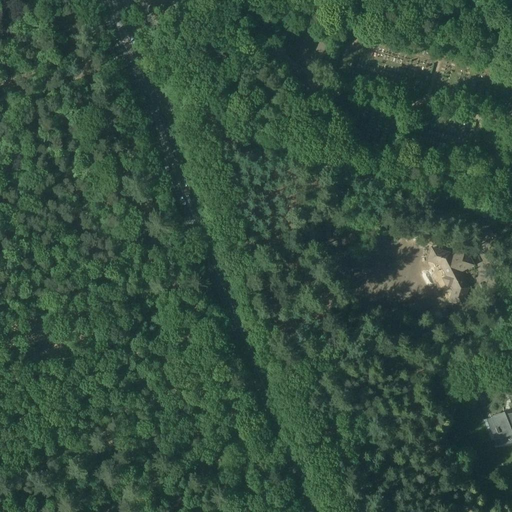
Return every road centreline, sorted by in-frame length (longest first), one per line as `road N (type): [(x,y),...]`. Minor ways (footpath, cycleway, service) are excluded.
road 1 (primary): [(313,511),(154,105)]
road 2 (unclassified): [(511,217),(328,161),(187,102),(154,105)]
road 3 (track): [(0,328),(214,265)]
